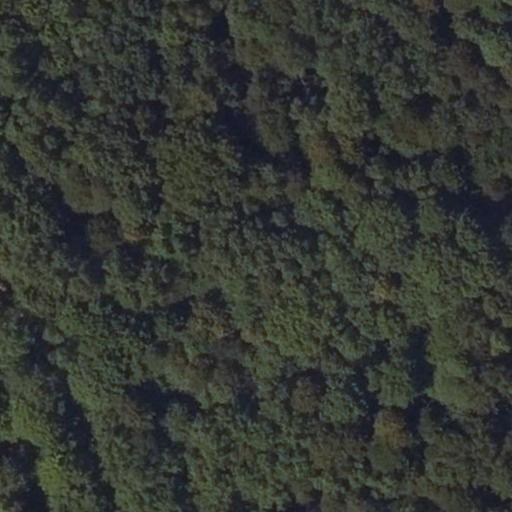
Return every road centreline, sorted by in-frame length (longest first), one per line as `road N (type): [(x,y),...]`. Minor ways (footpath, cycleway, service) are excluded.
road 1 (track): [(0,284),(84,419),(125,511)]
road 2 (track): [(54,511),(0,388)]
